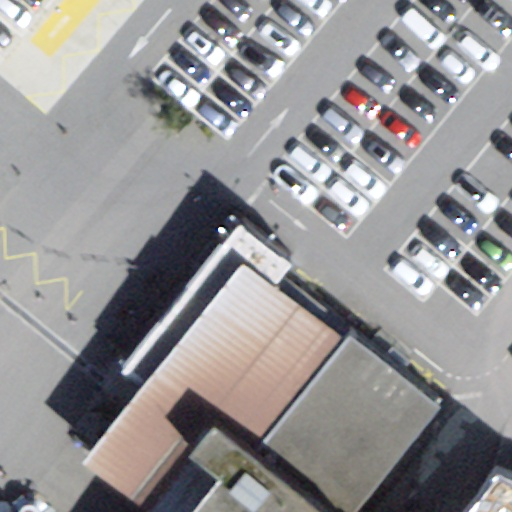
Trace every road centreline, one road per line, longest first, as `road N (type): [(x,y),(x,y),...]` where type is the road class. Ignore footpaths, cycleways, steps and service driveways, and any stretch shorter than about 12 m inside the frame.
road 1 (secondary): [(76,260),(120,266),(159,249),(377,0)]
road 2 (secondary): [(181,0),(40,163),(35,222),(53,247),(76,260)]
